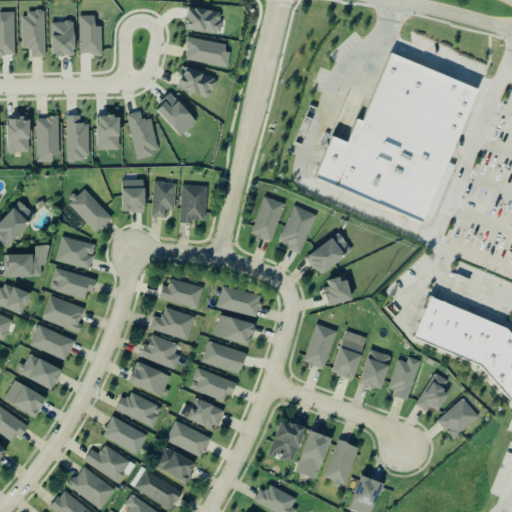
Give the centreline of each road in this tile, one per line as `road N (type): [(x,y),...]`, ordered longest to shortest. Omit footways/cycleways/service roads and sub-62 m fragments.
road 1 (residential): [(135,245),(113,344),(56,452),(0,511)]
road 2 (residential): [(277,0),(218,258)]
road 3 (residential): [(208,511),(234,474),(267,384),(288,315),(279,281)]
road 4 (residential): [(124,85),(146,73),(155,41),(150,24),(125,29),(124,85)]
road 5 (residential): [(267,384),(374,425),(400,449)]
road 6 (residential): [(279,281),(218,258),(135,245)]
road 7 (secondary): [(377,0),(511,34)]
road 8 (residential): [(0,87),(124,85)]
